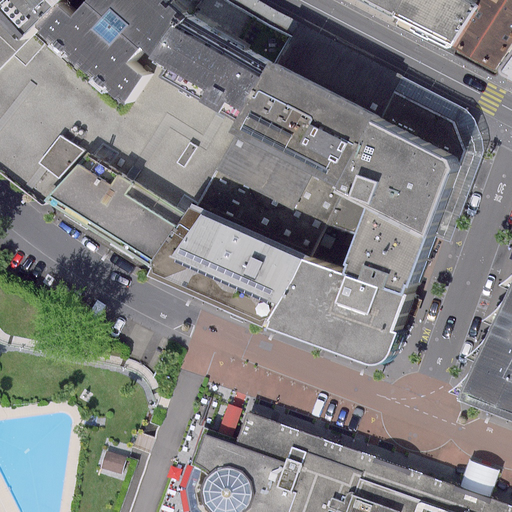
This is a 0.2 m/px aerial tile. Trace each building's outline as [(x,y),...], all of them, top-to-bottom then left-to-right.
[(0,0),(0,20),(28,47),(0,80),(0,143),(75,194),(103,160),(134,180),(140,172),(158,183),(151,193),(203,226),(214,209),(209,207),(255,114),(269,122),(276,109),(186,52),(173,38),(158,58),(172,73),(155,99),(54,25),(32,0),(0,0)] [(32,0),(54,25),(82,0),(32,0)] [(214,16),(195,0),(82,0),(54,25),(155,99),(172,73),(158,58),(173,38),(186,52),(214,16)] [(344,0),(372,16),(422,43),(467,64),(487,8),(472,0),(344,0)] [(511,0),(491,0),(487,8),(467,64),(495,82),(511,52),(511,0)] [(214,16),(186,52),(276,109),(297,68),(214,16)] [(0,80),(28,47),(0,20),(0,80)] [(265,130),(361,181),(401,118),(301,60),(297,68),(276,109),(269,122),(265,130)] [(265,130),(269,122),(255,114),(209,207),(214,209),(219,202),(331,260),(362,268),(385,203),(355,190),(361,181),(265,130)] [(471,156),(401,118),(361,181),(355,190),(385,203),(451,234),(474,166),(471,156)] [(103,160),(75,194),(180,260),(203,226),(151,193),(158,183),(140,172),(134,180),(103,160)] [(180,260),(171,273),(299,326),(312,298),(331,260),(219,202),(214,209),(203,226),(180,260)] [(451,234),(385,203),(362,268),(432,291),(451,234)] [(414,345),(432,291),(362,268),(331,260),(312,298),(299,326),(391,358),(400,359),(407,357),(412,352),(414,345)] [(511,327),(481,399),(511,411),(511,327)] [(511,511),(511,507),(265,420),(254,451),(222,440),(211,472),(180,461),(162,511),(511,511)] [(127,459),(106,453),(101,468),(122,474),(127,459)] [(477,460),(470,487),(497,493),(503,467),(477,460)]
